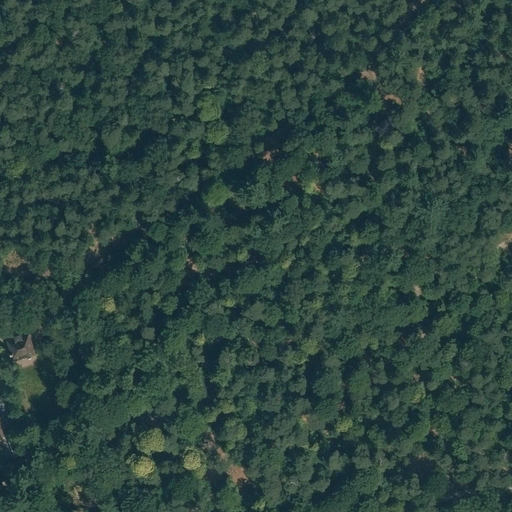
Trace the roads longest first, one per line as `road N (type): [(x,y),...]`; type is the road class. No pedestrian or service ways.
road 1 (track): [(0,273),(72,267),(286,129),(327,101),(422,0)]
road 2 (track): [(411,272),(374,178),(369,55),(321,0)]
road 3 (track): [(458,511),(452,465),(426,390),(412,276)]
